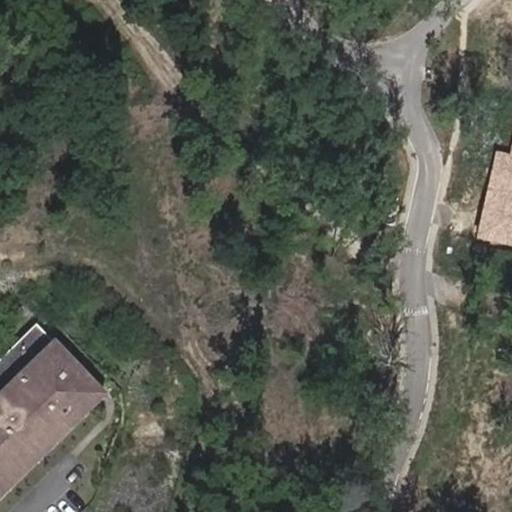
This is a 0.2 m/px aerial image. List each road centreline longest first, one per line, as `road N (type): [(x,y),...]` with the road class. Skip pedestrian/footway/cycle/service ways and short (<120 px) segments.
road 1 (residential): [(378,511),(417,382),(409,254),(429,160),(408,100),(414,42)]
road 2 (track): [(116,0),(245,155),(409,254)]
road 3 (residential): [(285,0),(329,47),(361,58),(389,55)]
